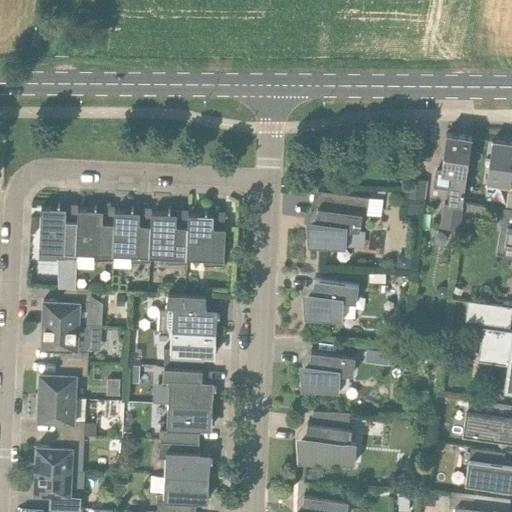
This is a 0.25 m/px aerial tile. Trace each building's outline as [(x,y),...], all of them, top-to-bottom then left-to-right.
[(459,229),(471,137),(446,133),(441,170),(436,170),(434,186),(450,188),(448,203),(443,206),(441,226),(459,229)] [(511,191),(511,142),(492,140),(486,182),(509,185),(508,191),(511,191)] [(428,161),(430,148),(415,146),(413,159),(428,161)] [(369,197),(335,192),(332,208),(317,206),(315,227),(310,226),(309,245),(344,247),(345,229),(359,230),(362,213),(367,214),(369,197)] [(418,204),(406,203),(405,215),(417,216),(418,204)] [(77,258),(77,252),(76,252),(77,220),(60,219),(59,207),(41,206),(39,250),(57,251),(57,258),(77,258)] [(511,245),(511,208),(504,207),(501,225),(507,226),(504,244),(511,245)] [(113,260),(114,254),(112,254),(114,222),(97,221),(96,209),(78,208),(77,220),(76,252),(77,252),(93,253),(94,260),(113,260)] [(228,224),(228,209),(216,209),(215,224),(228,224)] [(149,255),(151,223),(133,223),(133,211),(114,210),(114,222),(112,254),(114,254),(130,254),(131,262),(150,261),(151,255),(149,255)] [(151,211),(151,223),(149,255),(151,255),(167,256),(167,264),(187,263),(187,257),(186,257),(187,225),(170,224),(170,212),(151,211)] [(186,257),(187,257),(204,258),(204,265),(224,265),(225,227),(207,226),(207,214),(188,213),(187,225),(186,257)] [(411,256),(398,254),(396,266),(409,268),(411,256)] [(369,270),(369,280),(383,280),(383,271),(369,270)] [(356,302),(358,284),(314,278),(311,299),(306,298),(305,317),(341,319),(342,301),(356,302)] [(43,299),(42,323),(89,325),(91,294),(91,288),(75,288),(66,287),(65,300),(43,299)] [(168,292),(165,309),(159,309),(158,329),(172,330),(216,332),(217,314),(205,313),(205,294),(168,292)] [(125,304),(125,295),(117,295),(117,304),(125,304)] [(470,301),(467,319),(487,322),(489,304),(470,301)] [(88,349),(89,325),(42,323),(41,347),(63,348),(62,360),(87,362),(88,349)] [(480,346),(509,351),(504,390),(511,390),(511,330),(482,327),(480,346)] [(202,368),(203,350),(215,350),(216,332),(172,330),(171,347),(163,348),(164,366),(202,368)] [(380,363),(381,351),(365,349),(364,361),(380,363)] [(311,350),(308,370),(303,370),(302,389),(337,391),(338,373),(353,374),(355,356),(311,350)] [(39,396),(75,398),(76,374),(87,375),(87,362),(62,360),(62,373),(40,372),(39,396)] [(129,365),(128,381),(139,382),(139,365),(129,365)] [(169,385),(168,403),(212,405),(213,387),(201,385),(202,368),(164,366),(162,384),(169,385)] [(119,394),(120,378),(106,378),(106,393),(119,394)] [(59,421),(59,433),(84,434),(84,421),(85,398),(75,398),(39,396),(38,420),(59,421)] [(448,397),(441,396),(439,405),(446,406),(448,397)] [(511,440),(511,416),(506,415),(508,405),(511,405),(511,404),(469,398),(463,433),(511,440)] [(211,423),(212,405),(168,403),(167,420),(160,420),(161,439),(199,440),(199,423),(211,423)] [(356,440),(350,439),(352,428),(307,422),(305,442),(300,442),(299,461),(334,463),(354,463),(356,440)] [(132,426),(124,426),(123,436),(131,437),(132,426)] [(83,447),(84,434),(59,433),(58,446),(36,445),(35,469),(71,470),(71,469),(72,447),(83,447)] [(165,458),(165,475),(209,477),(209,459),(198,458),(199,440),(161,439),(158,457),(165,458)] [(511,464),(503,463),(504,451),(470,446),(465,482),(511,488),(511,464)] [(71,470),(35,469),(34,492),(50,493),(49,506),(55,506),(80,507),(81,494),(82,494),(84,470),(71,469),(71,470)] [(208,495),(209,477),(165,475),(164,492),(156,493),(157,511),(177,511),(195,511),(196,495),(208,495)] [(436,493),(422,491),(420,504),(435,506),(436,493)] [(450,493),(448,506),(454,507),(453,511),(508,511),(510,501),(450,493)] [(347,511),(348,500),(304,494),(301,511),(347,511)] [(397,511),(408,511),(409,496),(398,496),(397,511)]
